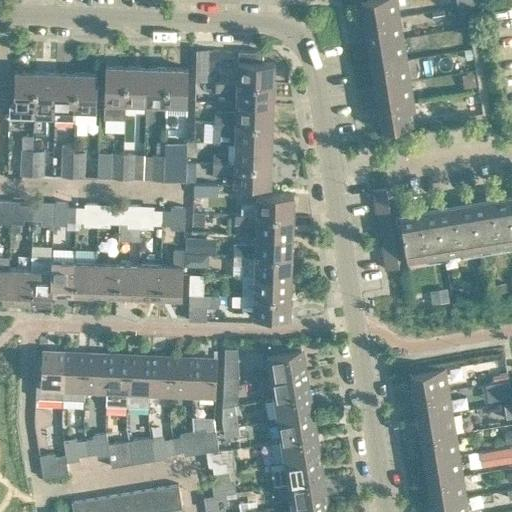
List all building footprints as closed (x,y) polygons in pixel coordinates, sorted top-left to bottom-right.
[(361,0),(365,20),(399,15),(396,0),(361,0)] [(465,5),(450,8),(452,24),(468,21),(465,5)] [(403,36),(399,15),(365,20),(369,42),(403,36)] [(406,58),(403,36),(369,42),(372,63),(406,58)] [(207,71),(208,48),(197,47),(196,72),(207,73),(207,71)] [(262,61),(263,50),(239,49),(238,81),(274,82),(274,61),(262,61)] [(410,80),(406,58),(372,63),(376,85),(410,80)] [(125,101),(127,65),(106,64),(104,118),(125,118),(125,101)] [(146,102),(147,66),(127,65),(125,101),(146,102)] [(166,102),(167,66),(147,66),(146,102),(166,102)] [(188,67),(167,66),(166,102),(166,113),(186,114),(187,103),(188,67)] [(34,117),(36,70),(15,70),(14,101),(9,101),(9,117),(34,117)] [(55,118),(56,71),(36,70),(34,117),(55,118)] [(75,119),(76,71),(56,71),(55,118),(75,119)] [(97,72),(76,71),(75,119),(96,120),(97,72)] [(475,73),(464,74),(466,87),(477,86),(475,73)] [(215,91),(227,91),(227,81),(215,80),(215,91)] [(413,101),(410,80),(376,85),(379,107),(413,101)] [(273,102),(274,82),(238,81),(227,81),(227,91),(237,91),(237,101),(273,102)] [(478,95),(467,96),(469,108),(480,107),(478,95)] [(272,123),(273,102),(237,101),(236,112),(226,111),(226,121),(236,122),(272,123)] [(417,123),(413,101),(379,107),(383,128),(417,123)] [(214,111),(214,121),(226,121),(226,111),(214,111)] [(214,131),(213,141),(235,142),(272,143),(272,123),(236,122),(226,121),(214,121),(214,131)] [(32,174),(33,149),(33,135),(22,134),(21,173),(32,174)] [(271,164),(272,143),(235,142),(235,162),(271,164)] [(44,149),(33,149),(32,174),(43,174),(44,149)] [(73,175),(74,150),(63,150),(62,175),(73,175)] [(85,151),(74,150),(73,175),(84,175),(85,151)] [(123,177),(124,152),(113,152),(112,177),(123,177)] [(135,152),(124,152),(123,177),(134,177),(135,152)] [(213,152),(213,162),(225,162),(225,152),(213,152)] [(163,178),(164,154),(153,153),(152,178),(163,178)] [(175,154),(164,154),(163,178),(174,179),(175,154)] [(224,172),(225,162),(213,162),(213,172),(224,172)] [(270,185),(271,164),(235,162),(225,162),(224,172),(234,172),(234,183),(270,185)] [(194,182),(193,193),(218,194),(218,183),(194,182)] [(399,265),(386,186),(372,188),(385,267),(399,265)] [(241,202),(241,212),(247,213),(257,213),(293,214),(294,193),(258,192),(257,203),(241,202)] [(511,193),(400,212),(409,263),(511,246),(511,193)] [(230,194),(190,195),(190,214),(220,214),(220,207),(230,207),(230,194)] [(0,221),(11,222),(11,198),(0,198),(0,221)] [(54,223),(55,200),(42,199),(42,204),(41,219),(41,223),(54,223)] [(67,224),(67,220),(68,205),(68,200),(55,200),(54,223),(67,224)] [(97,225),(98,201),(85,201),(85,206),(84,220),(84,224),(97,225)] [(140,226),(141,203),(128,202),(128,207),(127,222),(127,226),(140,226)] [(32,218),(33,204),(24,203),(24,218),(32,218)] [(42,204),(33,204),(32,218),(41,219),(42,204)] [(171,204),(171,209),(171,224),(170,227),(184,228),(185,204),(171,204)] [(76,220),(76,205),(68,205),(67,220),(76,220)] [(85,206),(76,205),(76,220),(84,220),(85,206)] [(119,222),(119,207),(111,207),(110,221),(119,222)] [(128,207),(119,207),(119,222),(127,222),(128,207)] [(163,223),(163,208),(154,208),(153,223),(163,223)] [(171,209),(163,208),(163,223),(171,224),(171,209)] [(247,223),(247,213),(241,212),(235,212),(235,223),(247,223)] [(292,235),(293,214),(257,213),(247,213),(247,223),(257,223),(256,233),(292,235)] [(292,255),(292,235),(256,233),(256,244),(234,243),(234,253),(246,253),(292,255)] [(182,298),(184,248),(174,247),(174,263),(161,263),(159,297),(182,298)] [(95,295),(96,261),(96,248),(74,248),(74,260),(73,294),(95,295)] [(233,263),(244,263),(244,274),(291,275),(292,255),(246,253),(234,253),(233,263)] [(0,300),(8,301),(9,267),(10,255),(0,254),(0,300)] [(52,302),(52,293),(51,293),(52,259),(53,255),(31,254),(31,268),(29,302),(52,302)] [(137,304),(138,296),(139,262),(131,262),(131,260),(129,258),(122,258),(120,260),(120,261),(117,261),(116,296),(126,296),(125,303),(137,304)] [(73,294),(74,260),(52,259),(51,293),(52,293),(73,294)] [(116,296),(117,261),(96,261),(95,295),(116,296)] [(159,297),(161,263),(139,262),(138,296),(159,297)] [(29,302),(31,268),(9,267),(8,301),(29,302)] [(191,292),(202,292),(203,272),(192,272),(191,292)] [(290,296),(291,275),(244,274),(243,294),(290,296)] [(210,293),(194,292),(193,310),(210,311),(210,293)] [(290,296),(243,294),(232,293),(232,304),(254,304),(253,315),(290,317),(290,296)] [(267,353),(271,375),(304,369),(301,348),(267,353)] [(63,386),(65,351),(42,350),(41,381),(36,380),(36,396),(63,398),(63,386)] [(84,399),(85,387),(86,352),(65,351),(63,386),(63,398),(84,399)] [(106,388),(108,353),(86,352),(85,387),(106,388)] [(127,404),(130,354),(108,353),(106,388),(106,404),(127,404)] [(149,405),(150,389),(151,355),(130,354),(127,404),(149,405)] [(171,390),(173,356),(151,355),(150,389),(171,390)] [(193,391),(194,357),(173,356),(171,390),(193,391)] [(217,358),(194,357),(193,391),(215,392),(217,358)] [(449,388),(445,367),(411,372),(414,394),(449,388)] [(308,391),(304,369),(271,375),(274,396),(308,391)] [(239,375),(224,374),(224,383),(239,384),(239,375)] [(509,380),(497,382),(499,398),(511,396),(509,380)] [(238,392),(239,384),(224,383),(223,392),(238,392)] [(452,410),(449,388),(414,394),(418,415),(452,410)] [(311,412),(308,391),(274,396),(278,418),(311,412)] [(456,431),(452,410),(418,415),(421,437),(456,431)] [(315,434),(311,412),(278,418),(281,439),(315,434)] [(237,416),(222,418),(223,427),(238,425),(237,416)] [(240,433),(238,425),(223,427),(225,436),(240,433)] [(207,427),(194,430),(197,451),(207,450),(219,448),(216,429),(207,430),(207,427)] [(197,451),(194,430),(180,432),(181,435),(173,436),(175,451),(183,449),(184,453),(197,451)] [(110,453),(108,442),(106,431),(93,433),(94,437),(85,438),(88,453),(96,451),(97,455),(110,453)] [(459,453),(456,431),(421,437),(425,458),(459,453)] [(175,451),(173,436),(164,437),(164,433),(151,435),(155,458),(167,456),(167,452),(175,451)] [(319,455),(315,434),(281,439),(285,461),(319,455)] [(155,458),(151,435),(138,437),(139,441),(130,443),(133,461),(155,458)] [(88,453),(85,438),(77,440),(76,436),(63,438),(66,453),(67,460),(80,458),(79,454),(88,453)] [(133,461),(130,443),(130,439),(108,442),(110,453),(112,465),(133,461)] [(511,445),(480,450),(482,464),(511,459),(511,445)] [(232,448),(219,448),(207,450),(210,466),(213,465),(214,473),(229,470),(236,469),(232,448)] [(68,470),(67,460),(66,453),(55,455),(54,451),(40,454),(43,474),(68,470)] [(463,474),(459,453),(425,458),(428,480),(463,474)] [(322,477),(319,455),(285,461),(272,463),(275,485),(288,483),(322,477)] [(229,470),(214,473),(216,481),(230,479),(229,470)] [(466,496),(463,474),(428,480),(432,502),(466,496)] [(326,499),(322,477),(288,483),(292,504),(326,499)] [(179,482),(167,484),(171,508),(180,507),(182,506),(179,482)] [(171,508),(167,484),(155,486),(159,510),(165,509),(171,508)] [(159,510),(155,486),(143,488),(147,511),(159,510)] [(146,511),(147,511),(143,488),(131,490),(134,511),(146,511)] [(134,511),(131,490),(119,492),(122,511),(134,511)] [(122,511),(119,492),(107,494),(110,511),(122,511)] [(110,511),(107,494),(96,496),(98,511),(110,511)] [(98,511),(96,496),(84,498),(86,511),(98,511)] [(469,511),(466,496),(432,502),(433,511),(469,511)] [(86,511),(84,498),(72,500),(73,511),(86,511)] [(327,511),(326,499),(292,504),(293,511),(327,511)]
